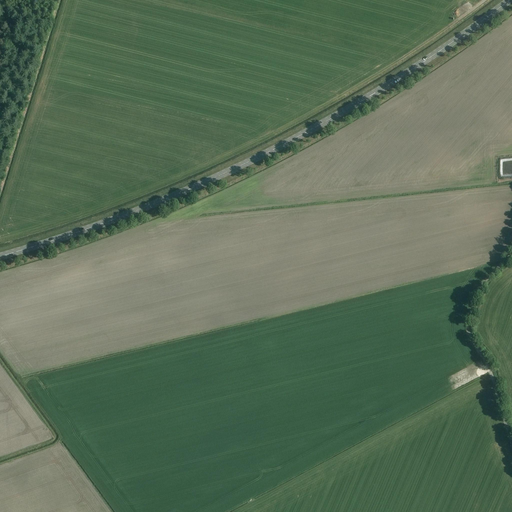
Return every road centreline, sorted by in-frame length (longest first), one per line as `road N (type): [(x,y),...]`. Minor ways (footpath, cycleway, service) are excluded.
road 1 (primary): [(0,256),(127,214),(279,146),(421,64),(510,0)]
road 2 (unclassified): [(511,439),(489,362),(469,333),(482,288),(511,255)]
